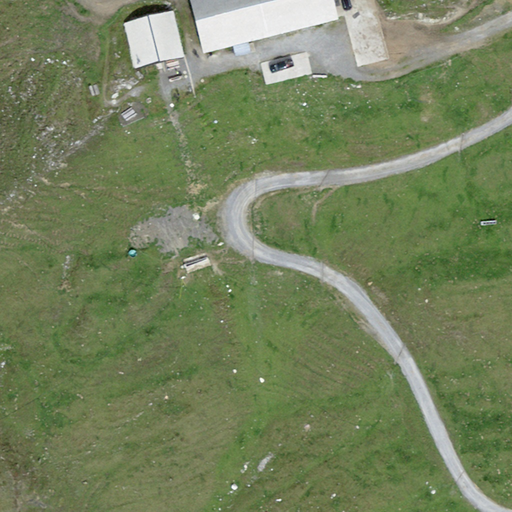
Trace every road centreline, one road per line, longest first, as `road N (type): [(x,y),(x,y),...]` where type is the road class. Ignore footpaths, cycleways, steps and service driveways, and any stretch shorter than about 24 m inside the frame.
road 1 (track): [(495,511),(459,475),(398,350),(364,305),(319,269),(253,252),(235,216),(264,184),(378,171),(511,116)]
road 2 (track): [(511,20),(376,72),(354,71),(311,45),(198,70)]
